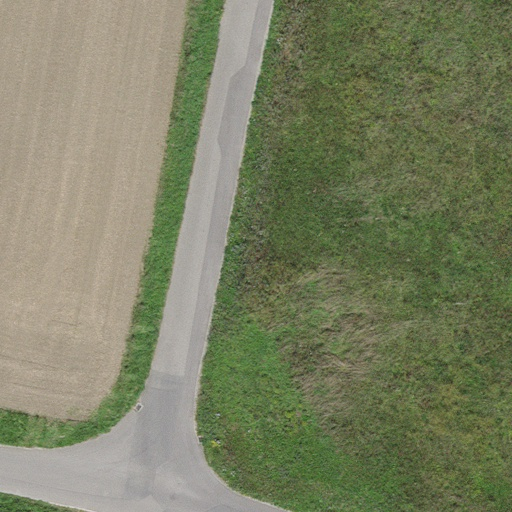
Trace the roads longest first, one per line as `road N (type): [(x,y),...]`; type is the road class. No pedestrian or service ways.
road 1 (unclassified): [(250,0),(177,377),(174,507)]
road 2 (unclassified): [(0,469),(174,507)]
